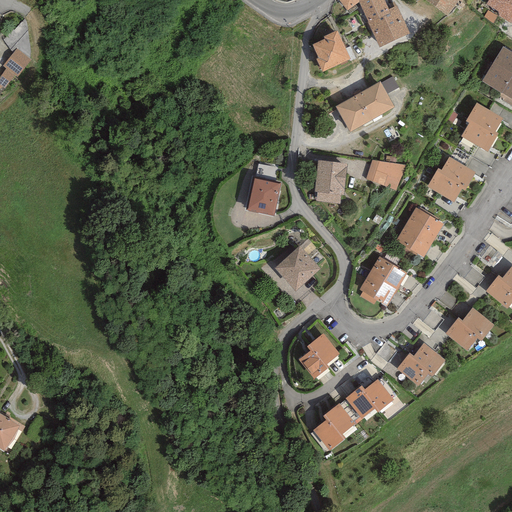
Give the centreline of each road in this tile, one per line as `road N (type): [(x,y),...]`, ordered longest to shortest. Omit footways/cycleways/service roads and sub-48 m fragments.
road 1 (unclassified): [(511,178),(421,303),(380,330),(349,324),(334,300),(343,260),(294,190),(290,162),(306,7)]
road 2 (track): [(334,300),(293,327),(274,381),(317,511)]
